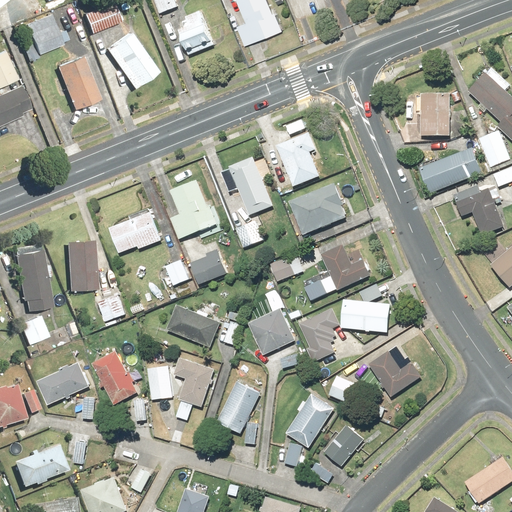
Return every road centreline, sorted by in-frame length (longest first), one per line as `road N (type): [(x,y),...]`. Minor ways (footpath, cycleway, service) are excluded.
road 1 (tertiary): [(0,204),(343,66)]
road 2 (residential): [(343,66),(420,243),(500,375)]
road 3 (residential): [(500,375),(357,511)]
road 4 (tertiary): [(343,66),(508,0)]
road 5 (unknown): [(137,149),(101,50),(123,30)]
